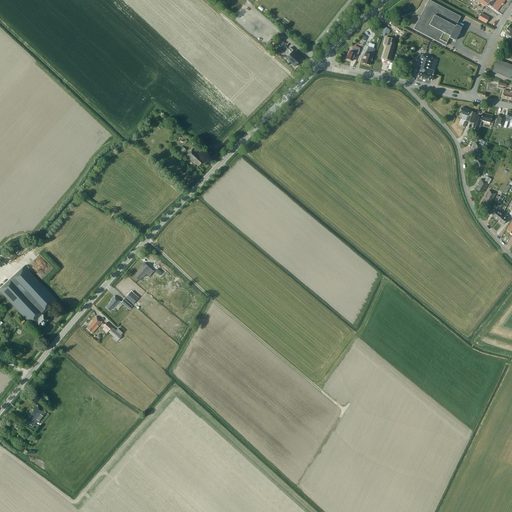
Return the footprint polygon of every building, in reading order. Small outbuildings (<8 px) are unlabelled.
[(461,17),(428,0),(413,29),(445,46),(450,38),(455,41),(462,28),(456,25),(461,17)] [(476,0),(485,6),(487,3),(497,11),(502,5),(504,2),(505,0),(476,0)] [(486,23),(489,18),(482,13),(478,19),(486,23)] [(388,60),(390,61),(395,44),(393,44),(395,39),(386,37),(384,44),(386,45),(382,59),(385,59),(385,61),(387,62),(388,60)] [(280,39),(277,43),(281,47),(285,43),(280,39)] [(294,50),(290,47),(285,53),(288,56),(286,58),(295,66),(301,61),(292,52),(294,50)] [(356,54),(358,55),(360,50),(353,47),(351,52),(350,51),(346,59),(352,61),(354,58),(355,58),(356,54)] [(374,48),(368,47),(366,53),(365,53),(362,63),(370,65),(373,55),(372,55),(374,48)] [(432,58),(422,55),(417,70),(420,71),(418,77),(431,81),(434,71),(428,69),(432,58)] [(511,65),(497,60),(494,67),(492,72),(497,74),(498,73),(506,76),(505,77),(510,79),(511,77),(511,65)] [(511,87),(511,88),(510,91),(504,90),(502,98),(511,100),(511,87)] [(465,121),(472,123),(476,113),(469,111),(461,108),(460,113),(463,114),(467,116),(465,121)] [(505,120),(511,122),(511,113),(508,112),(506,117),(498,115),(495,125),(503,127),(505,120)] [(482,120),(491,122),(492,116),(482,113),(481,118),(476,116),(473,126),(479,128),(482,120)] [(480,152),(483,147),(475,143),(472,148),(473,148),(471,153),(476,156),(477,154),(478,155),(480,152)] [(200,155),(193,149),(186,156),(191,160),(192,159),(196,162),(200,165),(203,161),(203,159),(199,155),(200,155)] [(482,170),(483,171),(486,166),(478,161),(475,166),(476,167),(473,171),(479,174),(480,173),(481,173),(482,170)] [(486,189),(491,179),(487,177),(484,182),(480,179),(477,185),(479,185),(476,189),(482,192),(482,191),(483,192),(485,189),(486,189)] [(489,203),(491,204),(496,194),(489,190),(485,197),(486,198),(483,203),(488,205),(489,203)] [(498,220),(502,214),(504,213),(498,208),(492,215),(498,220)] [(502,214),(498,220),(503,224),(509,217),(506,214),(505,216),(502,214)] [(153,271),(144,262),(139,268),(140,268),(138,271),(134,276),(140,281),(143,277),(143,278),(146,274),(149,277),(154,272),(153,271)] [(25,266),(0,289),(0,291),(27,319),(33,325),(35,324),(39,329),(48,320),(43,315),(42,314),(57,301),(25,266)] [(162,277),(167,282),(172,277),(167,272),(162,277)] [(128,295),(126,298),(133,304),(136,301),(128,295)] [(121,302),(114,296),(111,299),(112,300),(109,303),(110,303),(106,307),(110,311),(112,309),(113,310),(121,302)] [(121,302),(129,310),(132,306),(124,299),(121,302)] [(103,322),(96,316),(92,320),(93,321),(90,324),(91,324),(87,328),(92,333),(94,331),(103,322)] [(103,326),(109,331),(112,327),(107,322),(103,326)] [(116,331),(113,328),(109,332),(114,336),(112,338),(117,342),(122,336),(121,335),(123,333),(118,329),(116,331)] [(39,421),(46,412),(36,405),(32,410),(34,411),(30,415),(32,417),(28,422),(34,427),(39,421)]
